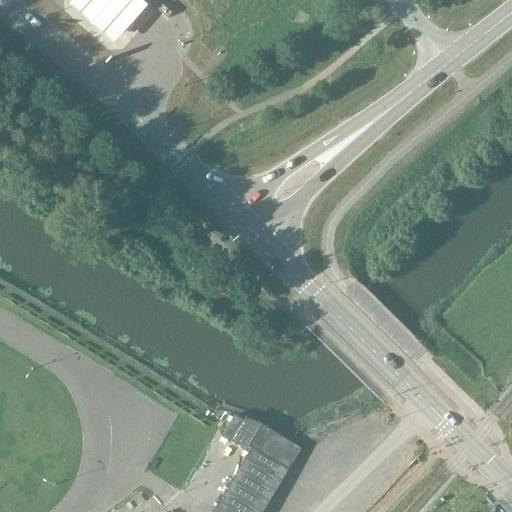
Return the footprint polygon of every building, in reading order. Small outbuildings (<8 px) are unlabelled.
[(66,0),(63,4),(112,47),(148,7),(139,0),(66,0)] [(167,19),(172,14),(163,6),(158,11),(167,19)] [(234,416),(221,437),(232,444),(245,422),(234,416)] [(252,449),(213,511),(264,511),(302,449),(262,425),(249,447),(252,449)] [(325,439),(308,456),(315,464),(332,446),(325,439)]
